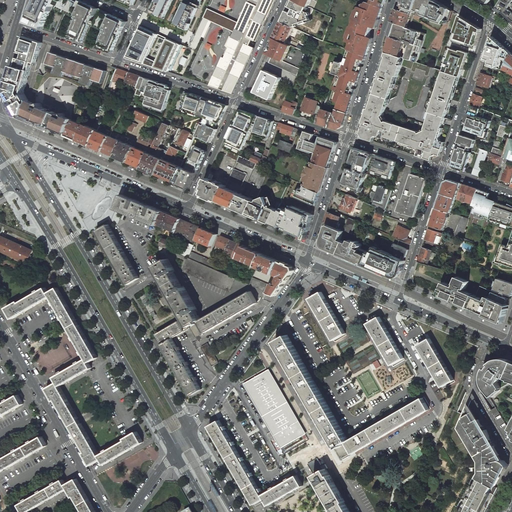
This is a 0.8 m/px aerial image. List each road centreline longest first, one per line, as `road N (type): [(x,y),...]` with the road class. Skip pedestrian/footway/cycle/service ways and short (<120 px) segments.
road 1 (secondary): [(22,188),(175,450)]
road 2 (secondary): [(189,432),(36,172)]
road 3 (residential): [(0,325),(107,511)]
road 4 (residential): [(293,283),(189,432)]
road 5 (unclassified): [(493,17),(441,170)]
road 6 (residential): [(392,0),(347,138)]
road 7 (primary): [(55,154),(187,211)]
road 8 (unclassified): [(441,170),(397,301)]
road 9 (residential): [(347,138),(306,262)]
road 10 (primary): [(187,211),(306,262)]
road 11 (residential): [(117,62),(237,102)]
road 12 (unclassified): [(187,211),(237,102)]
